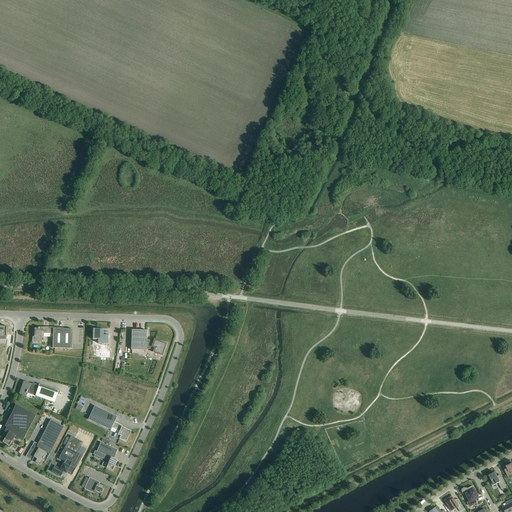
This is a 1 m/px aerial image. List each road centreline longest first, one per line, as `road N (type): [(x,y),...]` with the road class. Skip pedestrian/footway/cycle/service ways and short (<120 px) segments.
road 1 (unclassified): [(0,285),(181,291),(511,331)]
road 2 (residential): [(0,455),(91,506),(109,504),(181,338),(168,319),(20,314)]
road 3 (track): [(511,399),(288,511)]
